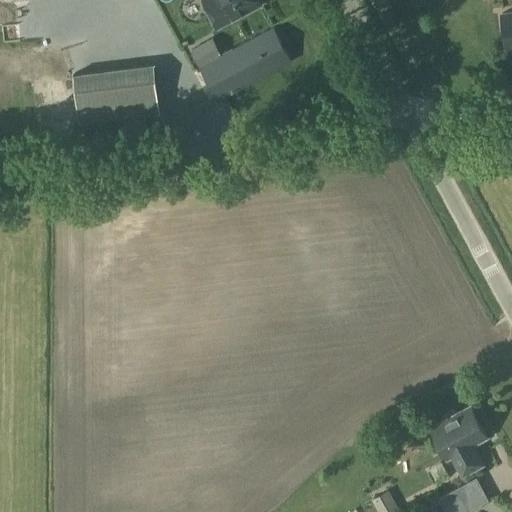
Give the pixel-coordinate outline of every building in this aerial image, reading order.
[(204,0),(219,26),(261,3),(259,0),(204,0)] [(511,10),(501,12),(506,48),(511,46),(511,10)] [(275,26),(223,54),(201,66),(200,67),(218,100),(293,60),(275,26)] [(201,66),(223,54),(219,47),(197,59),(201,66)] [(154,62),(73,72),(79,120),(160,110),(154,62)] [(446,420),(432,427),(448,458),(453,455),(463,474),(483,464),(472,445),(487,437),(471,407),(456,414),(455,411),(444,416),(446,420)] [(465,511),(471,509),(459,486),(440,497),(447,511),(465,511)]
